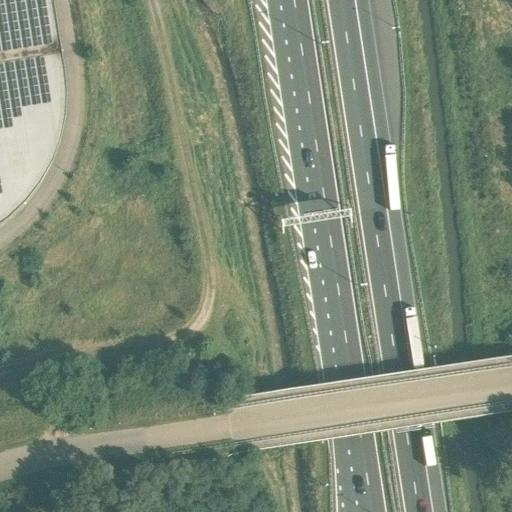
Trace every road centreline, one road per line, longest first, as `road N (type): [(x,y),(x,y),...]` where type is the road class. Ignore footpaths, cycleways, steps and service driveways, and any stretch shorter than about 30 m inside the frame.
road 1 (track): [(0,372),(148,357),(200,332),(213,302),(151,0)]
road 2 (motorway): [(426,511),(347,0)]
road 3 (unclassified): [(0,462),(511,384)]
road 4 (motorway): [(286,0),(363,511)]
